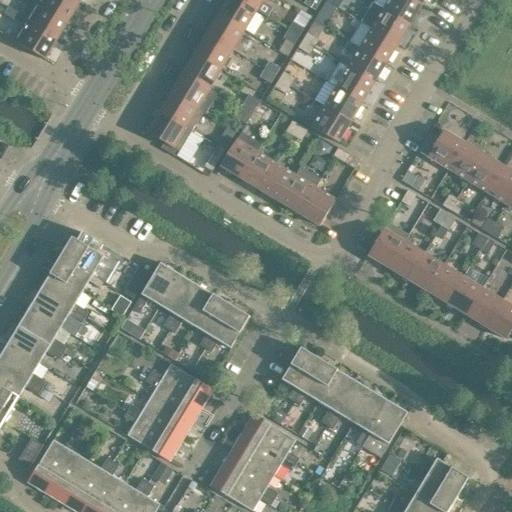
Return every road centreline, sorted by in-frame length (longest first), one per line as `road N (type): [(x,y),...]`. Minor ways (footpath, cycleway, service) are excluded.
road 1 (residential): [(35,190),(141,251),(166,247),(410,397),(425,420),(478,452),(490,475),(467,511)]
road 2 (residential): [(479,0),(329,257),(204,188),(119,128)]
road 3 (residential): [(119,128),(196,0)]
